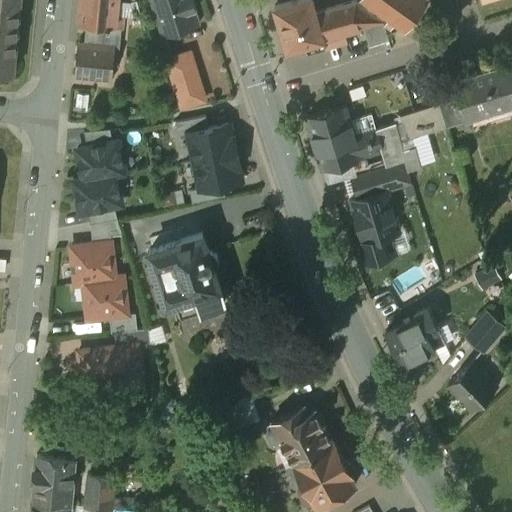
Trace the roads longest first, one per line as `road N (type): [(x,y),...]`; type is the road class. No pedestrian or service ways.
road 1 (tertiary): [(271,93),(363,360),(447,511)]
road 2 (residential): [(44,109),(8,511)]
road 3 (residential): [(271,93),(511,27)]
